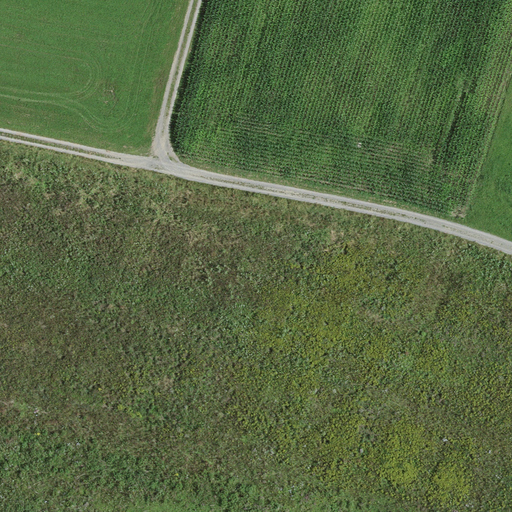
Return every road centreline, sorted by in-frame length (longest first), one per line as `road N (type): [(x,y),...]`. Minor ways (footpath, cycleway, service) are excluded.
road 1 (track): [(174,171),(511,254)]
road 2 (track): [(174,171),(0,135)]
road 3 (track): [(174,171),(165,142),(199,0)]
